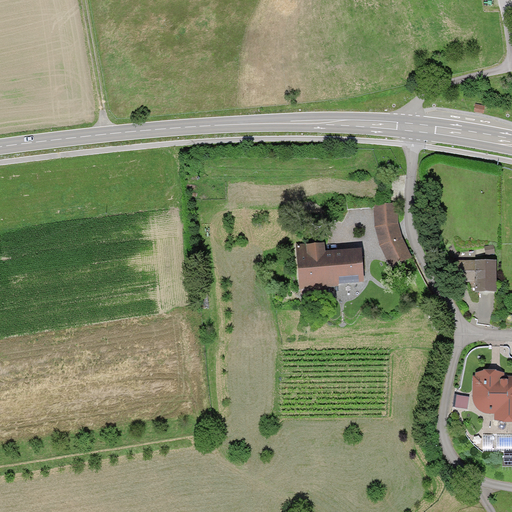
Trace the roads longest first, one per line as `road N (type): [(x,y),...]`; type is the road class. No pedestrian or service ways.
road 1 (secondary): [(412,127),(214,125),(0,147)]
road 2 (residential): [(412,127),(415,243),(462,332)]
road 3 (residential): [(462,332),(440,425),(468,473),(511,485)]
road 4 (track): [(105,134),(82,0)]
road 5 (unclassified): [(412,127),(417,101),(435,87),(511,69)]
